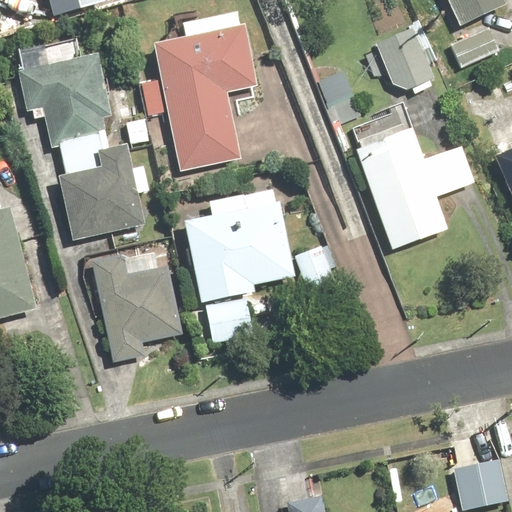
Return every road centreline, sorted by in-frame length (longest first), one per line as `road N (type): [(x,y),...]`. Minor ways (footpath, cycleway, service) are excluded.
road 1 (residential): [(0,478),(511,370)]
road 2 (unknown): [(408,392),(270,0)]
